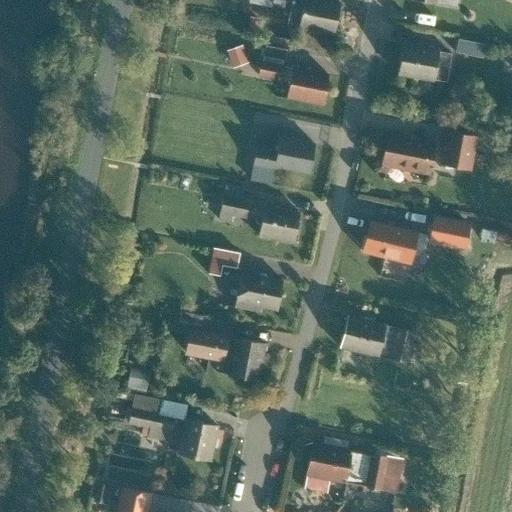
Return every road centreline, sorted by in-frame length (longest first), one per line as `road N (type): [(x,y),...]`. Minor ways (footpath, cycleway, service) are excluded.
road 1 (tertiary): [(26,511),(125,0)]
road 2 (residential): [(374,0),(345,186),(291,398),(259,479)]
